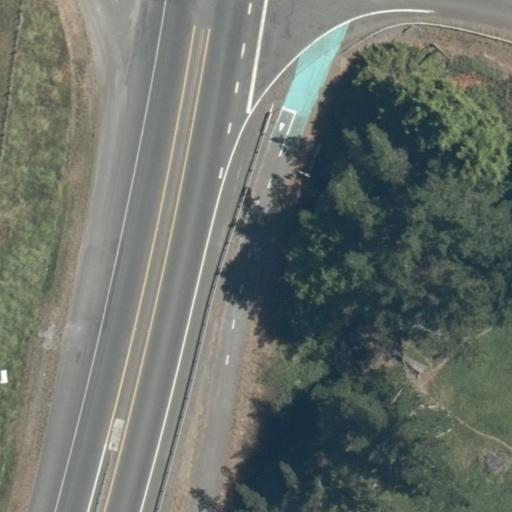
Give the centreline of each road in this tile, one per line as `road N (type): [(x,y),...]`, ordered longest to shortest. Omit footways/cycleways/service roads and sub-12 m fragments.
road 1 (trunk): [(233,0),(171,321),(124,511)]
road 2 (trunk): [(72,511),(131,264),(180,0)]
